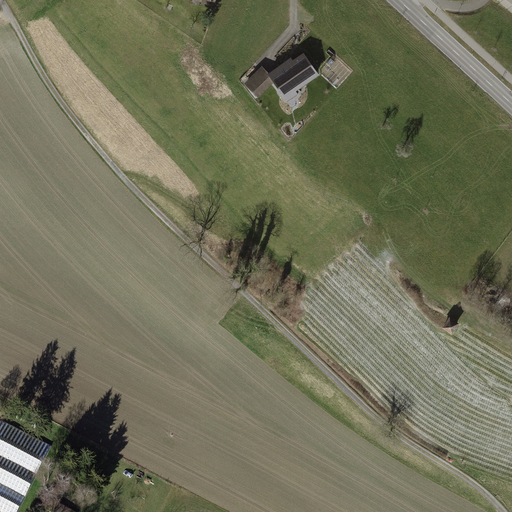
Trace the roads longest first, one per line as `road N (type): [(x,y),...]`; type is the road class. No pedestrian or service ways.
road 1 (track): [(6,8),(63,105),(117,171),(361,404),(503,511)]
road 2 (tertiary): [(398,0),(511,106)]
